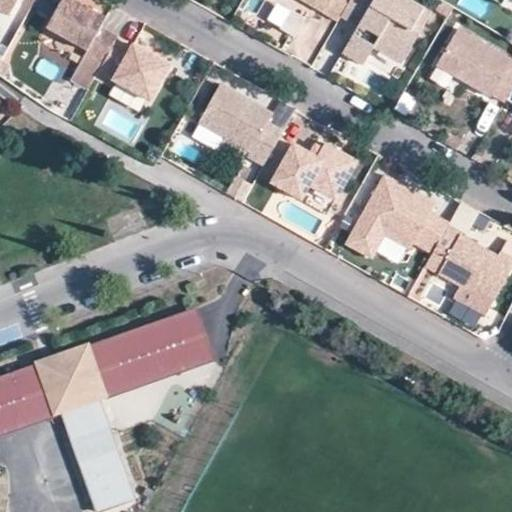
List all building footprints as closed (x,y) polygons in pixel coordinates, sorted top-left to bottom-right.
[(0,0),(0,8),(9,14),(16,0),(0,0)] [(80,7),(82,3),(76,0),(62,0),(48,27),(88,49),(87,52),(104,62),(117,37),(118,36),(103,27),(108,18),(90,7),(88,11),(80,7)] [(304,0),(323,11),(327,4),(319,0),(304,0)] [(342,14),(350,0),(319,0),(327,4),(323,11),(339,20),(342,14)] [(407,0),(350,0),(342,14),(359,24),(358,26),(364,30),(360,37),(354,34),(342,54),(363,66),(374,47),(402,63),(431,14),(407,0)] [(90,7),(82,3),(80,7),(88,11),(90,7)] [(277,4),(266,22),(294,39),(305,21),(277,4)] [(511,90),(511,60),(458,29),(438,63),(462,78),(461,80),(490,97),(491,95),(505,103),(511,90)] [(117,37),(104,62),(99,70),(107,75),(150,99),(170,64),(134,43),(132,46),(117,37)] [(296,57),(311,66),(319,53),(303,44),(296,57)] [(72,78),(89,88),(95,77),(104,62),(87,52),(72,78)] [(107,75),(99,70),(95,77),(103,82),(107,75)] [(248,103),(250,99),(221,83),(199,122),(251,151),(248,155),(264,164),(284,130),(268,121),(273,112),(259,104),(257,108),(248,103)] [(284,130),(297,107),(281,98),(273,112),(268,121),(284,130)] [(259,104),(250,99),(248,103),(257,108),(259,104)] [(316,159),(310,155),(292,145),(270,185),(301,202),(308,188),(334,203),(358,160),(326,141),(324,144),(316,159)] [(318,141),(310,155),(316,159),(324,144),(318,141)] [(416,237),(435,248),(450,222),(431,211),(436,202),(385,174),(346,243),(372,258),(385,235),(409,248),(416,237)] [(243,201),(251,188),(235,179),(227,192),(243,201)] [(464,229),(467,231),(480,210),(462,200),(450,222),(464,229)] [(450,222),(435,248),(426,265),(461,285),(454,296),(486,314),(511,268),(511,255),(501,250),(498,254),(495,260),(489,256),(492,251),(461,234),(464,229),(450,222)] [(384,240),(378,254),(400,263),(406,250),(384,240)] [(498,254),(492,251),(489,256),(495,260),(498,254)] [(202,301),(181,309),(195,346),(0,421),(0,437),(71,410),(108,396),(221,352),(202,301)] [(53,377),(47,361),(0,379),(0,421),(195,346),(181,309),(65,354),(71,369),(53,377)] [(65,354),(47,361),(53,377),(71,369),(65,354)] [(71,410),(109,508),(145,494),(108,396),(71,410)]
